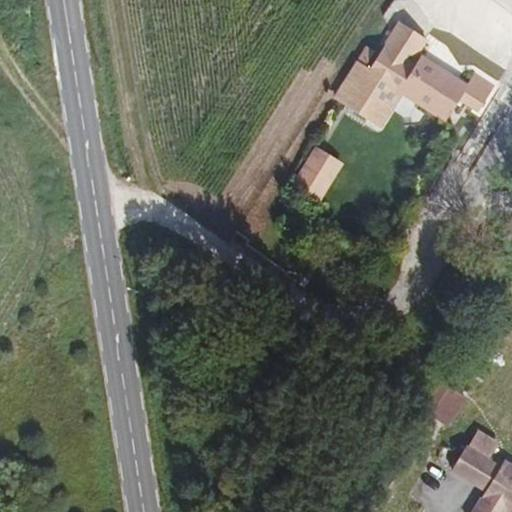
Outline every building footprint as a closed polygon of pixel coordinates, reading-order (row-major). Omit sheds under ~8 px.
[(423,61),(435,39),(399,18),(382,48),(368,41),(333,101),(387,132),(407,97),(451,122),(463,102),(482,114),(496,89),(480,79),(474,91),(423,61)] [(31,116),(31,84),(15,83),(15,104),(15,117),(31,116)] [(343,164),(314,146),(288,189),(316,206),(343,164)] [(434,374),(417,406),(452,425),(469,393),(434,374)] [(462,470),(497,490),(511,467),(476,446),(462,470)] [(497,490),(483,511),(511,511),(511,464),(511,467),(497,490)]
